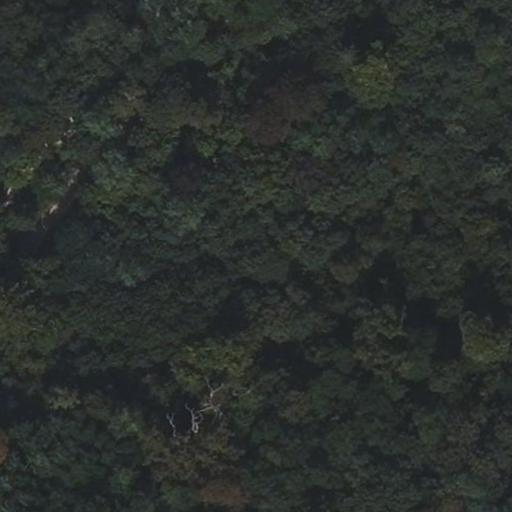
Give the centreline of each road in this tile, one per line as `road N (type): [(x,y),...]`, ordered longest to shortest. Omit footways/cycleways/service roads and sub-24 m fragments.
road 1 (unknown): [(0,274),(182,64),(249,0)]
road 2 (track): [(171,0),(0,215)]
